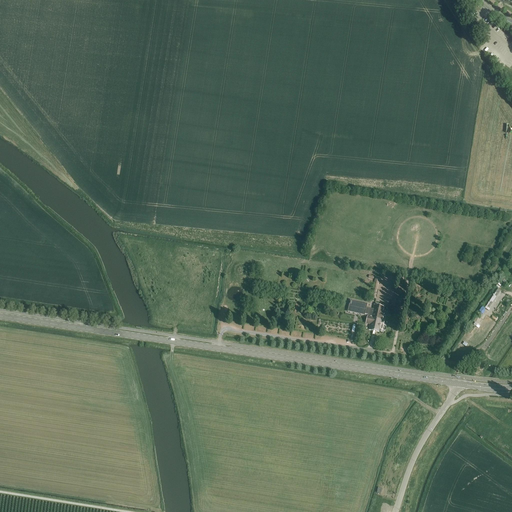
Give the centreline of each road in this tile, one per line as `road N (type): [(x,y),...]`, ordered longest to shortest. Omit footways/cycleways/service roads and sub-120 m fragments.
road 1 (primary): [(456,383),(0,316)]
road 2 (unclassified): [(395,511),(411,462),(456,383)]
